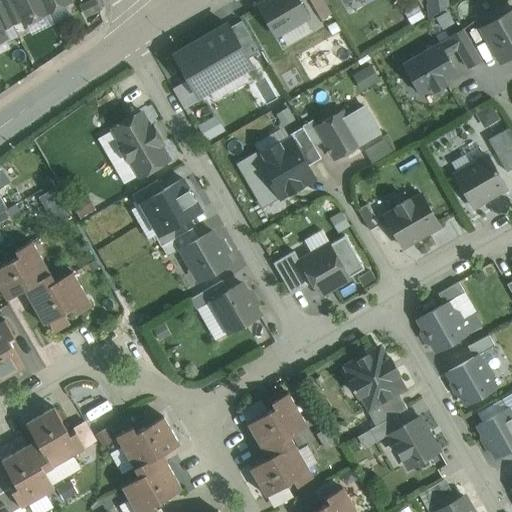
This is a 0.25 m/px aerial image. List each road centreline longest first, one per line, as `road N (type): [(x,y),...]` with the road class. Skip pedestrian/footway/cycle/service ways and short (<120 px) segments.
road 1 (residential): [(131,37),(304,346)]
road 2 (residential): [(382,302),(503,511)]
road 3 (residential): [(0,411),(60,376),(109,374),(154,386),(193,411)]
road 4 (residential): [(131,37),(0,129)]
road 5 (residential): [(511,227),(382,302)]
road 6 (residential): [(193,411),(304,346)]
